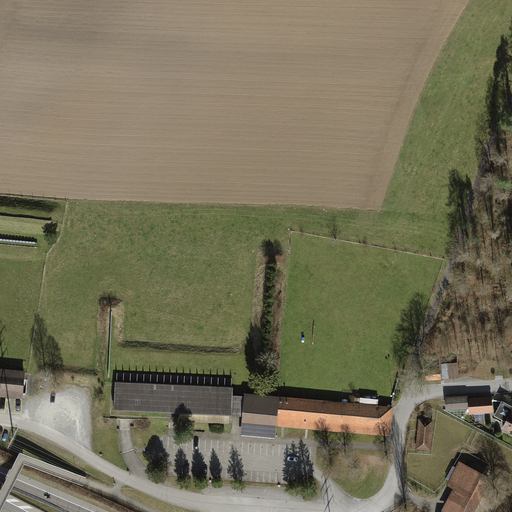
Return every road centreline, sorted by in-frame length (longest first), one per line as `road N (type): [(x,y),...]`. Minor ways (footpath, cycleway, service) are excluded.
road 1 (residential): [(0,420),(37,428),(123,478),(176,497),(344,511)]
road 2 (track): [(405,408),(421,339),(511,98)]
road 3 (residential): [(359,511),(391,494),(410,401),(435,390),(511,385)]
